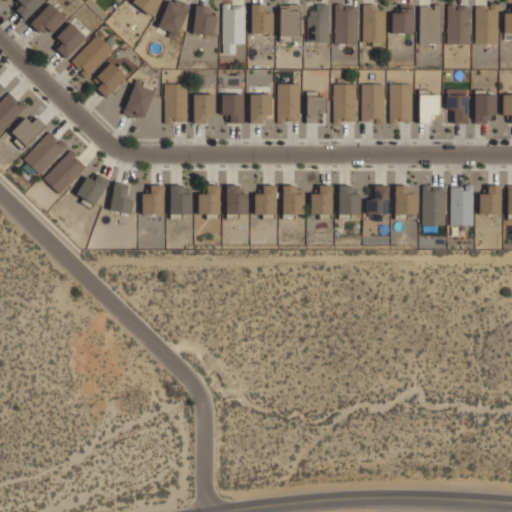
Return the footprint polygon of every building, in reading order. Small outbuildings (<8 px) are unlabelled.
[(16,9),(26,18),(42,0),(19,0),(22,3),(16,9)] [(132,0),(132,1),(148,13),(157,0),(132,0)] [(189,3),(180,0),(168,0),(157,28),(177,36),(189,3)] [(45,36),(64,16),(50,2),(30,22),(45,36)] [(222,51),(233,51),(233,42),(245,42),(245,2),(222,2),(222,51)] [(328,40),(328,2),(317,2),(317,11),(307,11),(307,40),(328,40)] [(335,42),(357,42),(357,2),(335,2),(335,42)] [(206,12),(208,5),(197,3),(191,31),(212,35),(216,14),(206,12)] [(384,3),(363,3),(363,41),(384,42),(384,3)] [(447,43),(469,43),(469,3),(447,3),(447,43)] [(475,43),(498,43),(498,3),(475,3),(475,43)] [(251,31),(272,31),(272,10),(264,10),(264,4),(251,4),(251,31)] [(280,4),(280,39),(300,39),(300,4),(280,4)] [(419,42),(441,42),(441,4),(419,4),(419,42)] [(412,7),(391,7),(391,32),(412,32),(412,7)] [(62,42),(57,48),(65,56),(85,35),(71,21),(56,36),(62,42)] [(86,76),(115,49),(99,32),(70,60),(86,76)] [(128,71),(112,58),(91,83),(107,96),(128,71)] [(123,112),(143,119),(155,84),(136,77),(123,112)] [(165,120),(188,120),(188,82),(165,82),(165,120)] [(278,121),(300,121),(300,82),(278,82),(278,121)] [(334,121),(355,121),(355,82),(334,82),(334,121)] [(362,121),(383,121),(383,82),(362,82),(362,121)] [(390,121),(412,121),(412,82),(390,82),(390,121)] [(0,101),(0,132),(27,106),(11,90),(0,101)] [(419,90),(419,122),(430,122),(430,113),(439,113),(439,90),(419,90)] [(193,121),(213,121),(213,92),(193,92),(193,121)] [(242,92),(222,92),(222,112),(230,112),(230,122),(242,122),(242,92)] [(249,120),(269,120),(269,92),(249,92),(249,120)] [(475,92),(475,122),(495,122),(495,92),(475,92)] [(511,122),(511,92),(503,92),(503,116),(511,116),(511,122)] [(306,121),(325,121),(325,93),(306,93),(306,121)] [(467,93),(447,93),(447,112),(455,112),(455,122),(467,122),(467,93)] [(37,116),(31,121),(26,116),(10,132),(24,146),(46,125),(37,116)] [(23,158),(39,174),(67,145),(51,130),(23,158)] [(44,177),(59,193),(87,165),(71,150),(44,177)] [(75,195),(94,205),(108,178),(99,173),(95,180),(86,175),(75,195)] [(129,212),(133,193),(124,192),(126,183),(115,181),(109,208),(129,212)] [(170,213),(191,213),(191,193),(181,193),(181,183),(170,183),(170,213)] [(275,183),(264,183),(264,193),(255,193),(255,214),(275,214),(275,183)] [(304,192),(295,192),(295,183),(283,183),(283,214),(304,214),(304,192)] [(360,192),(349,192),(349,183),(339,183),(339,213),(360,213),(360,192)] [(163,184),(152,184),(152,193),(142,193),(142,213),(163,213),(163,184)] [(219,184),(208,184),(208,193),(199,193),(199,214),(219,214),(219,184)] [(226,184),(226,213),(247,213),(247,193),(236,193),(236,184),(226,184)] [(331,216),(331,184),(320,184),(320,193),(310,193),(310,216),(331,216)] [(388,184),(377,184),(377,193),(367,193),(367,212),(388,212),(388,184)] [(395,213),(416,213),(416,193),(407,193),(407,184),(395,184),(395,213)] [(472,223),(472,184),(451,184),(451,223),(472,223)] [(500,213),(500,184),(489,184),(489,193),(479,193),(479,213),(500,213)] [(444,185),(423,185),(423,223),(444,223),(444,185)]
